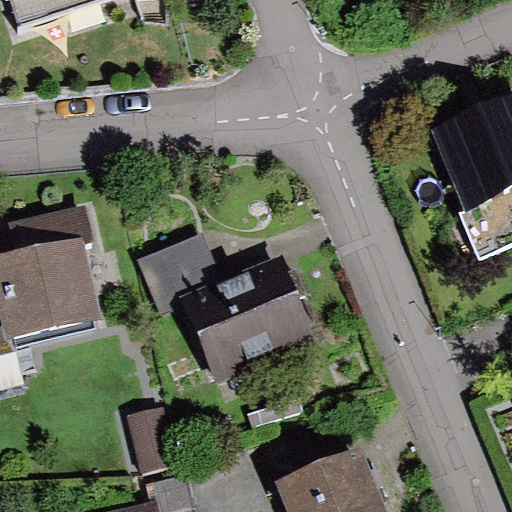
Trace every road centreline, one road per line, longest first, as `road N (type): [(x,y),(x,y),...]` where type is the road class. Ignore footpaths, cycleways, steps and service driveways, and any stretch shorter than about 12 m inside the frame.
road 1 (residential): [(317,107),(480,511)]
road 2 (residential): [(317,107),(0,141)]
road 3 (residential): [(511,27),(317,107)]
